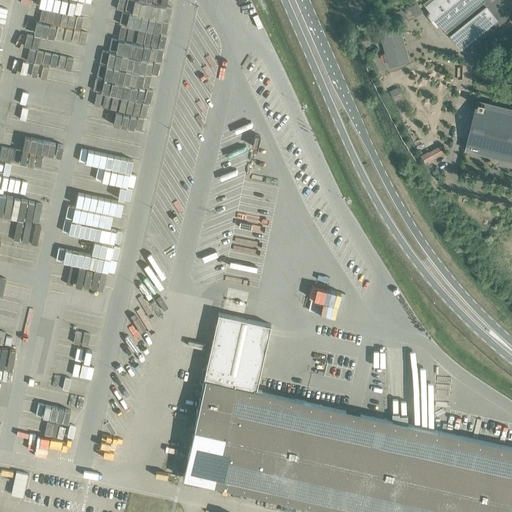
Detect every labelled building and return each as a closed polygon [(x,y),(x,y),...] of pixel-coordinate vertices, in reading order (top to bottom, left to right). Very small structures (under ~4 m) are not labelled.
[(433,22),(437,26),(440,24),(445,30),(482,1),(487,7),(451,36),(461,49),(471,52),(472,46),(473,46),(511,15),(511,4),(508,0),(431,0),(425,5),(430,11),(427,14),(431,19),(434,16),(437,19),(433,22)] [(100,63),(91,103),(136,113),(139,99),(145,101),(148,88),(151,89),(154,74),(151,73),(153,59),(161,61),(163,48),(158,47),(162,29),(168,30),(172,7),(160,5),(157,17),(112,8),(103,48),(111,49),(108,64),(108,65),(100,63)] [(32,6),(30,17),(44,20),(45,16),(41,15),(42,8),(32,6)] [(388,60),(390,65),(409,59),(407,52),(402,53),(398,39),(402,37),(399,25),(379,31),(386,52),(384,54),(386,60),(388,60)] [(66,52),(67,40),(42,38),(41,50),(66,52)] [(43,76),(45,64),(20,61),(18,73),(43,76)] [(511,109),(503,107),(504,106),(503,106),(502,107),(492,104),(492,103),(491,103),(491,104),(482,102),(483,101),(479,100),(467,149),(468,149),(468,148),(479,151),(479,152),(480,152),(480,151),(491,154),(490,155),(491,155),(492,154),(502,157),(502,158),(503,158),(503,157),(511,159),(511,109)] [(145,129),(148,118),(135,115),(132,126),(145,129)] [(136,144),(138,130),(100,123),(98,136),(86,134),(81,161),(86,162),(84,176),(109,180),(111,167),(138,172),(142,145),(136,144)] [(51,126),(48,137),(58,140),(61,129),(51,126)] [(420,157),(424,163),(445,151),(442,146),(441,145),(429,152),(420,157)] [(77,234),(121,242),(123,230),(107,227),(110,211),(127,213),(131,187),(109,183),(106,196),(79,192),(77,205),(71,204),(68,217),(79,219),(77,234)] [(15,234),(28,238),(32,227),(19,223),(15,234)] [(197,412),(183,477),(338,511),(511,511),(511,447),(412,425),(387,419),(256,389),(270,324),(218,312),(196,412),(197,412)] [(80,357),(81,347),(64,346),(63,356),(80,357)] [(71,369),(73,361),(55,358),(53,369),(76,374),(77,370),(71,369)] [(26,398),(23,410),(50,417),(53,405),(26,398)] [(0,511),(20,511),(21,507),(0,502),(0,511)]
